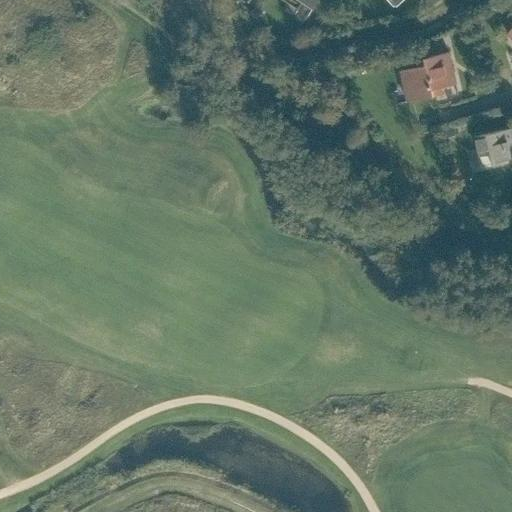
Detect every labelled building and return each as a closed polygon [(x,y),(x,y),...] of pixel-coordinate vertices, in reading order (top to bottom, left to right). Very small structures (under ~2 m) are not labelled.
[(285,0),(298,8),(303,1),(313,7),(317,0),(285,0)] [(502,0),(498,0),(495,4),(503,11),(508,5),(502,0)] [(255,4),(250,13),(256,18),(262,9),(255,4)] [(449,51),(424,57),(433,95),(443,93),(441,86),(456,83),(449,51)] [(433,95),(424,57),(414,59),(415,66),(400,69),(407,101),(433,95)] [(452,125),(441,128),(444,137),(453,134),(452,125)] [(511,127),(476,135),(481,155),(490,153),(492,164),(511,160),(511,126),(511,127)]
